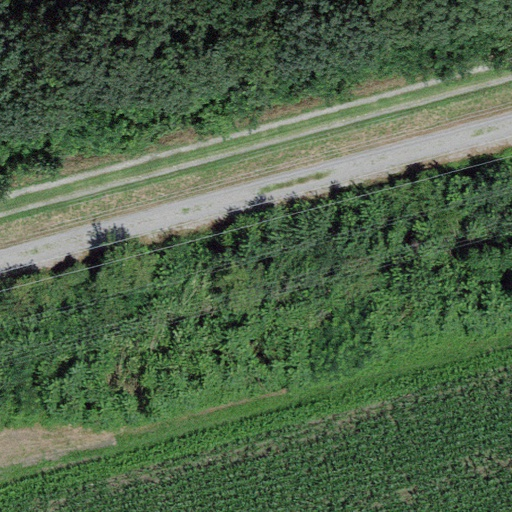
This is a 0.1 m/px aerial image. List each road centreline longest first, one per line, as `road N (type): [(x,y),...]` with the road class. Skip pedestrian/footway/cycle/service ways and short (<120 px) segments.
road 1 (track): [(511,136),(0,272)]
road 2 (track): [(0,225),(511,91)]
